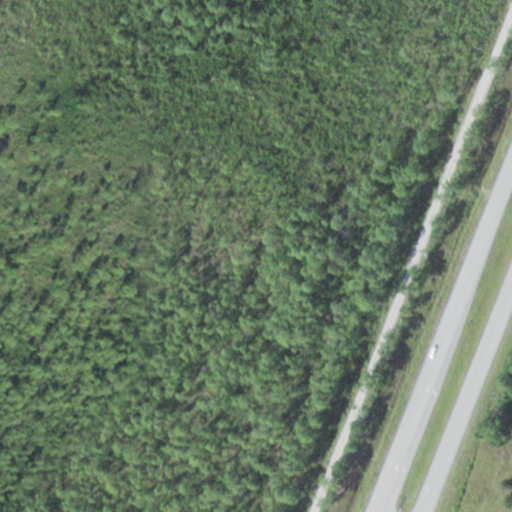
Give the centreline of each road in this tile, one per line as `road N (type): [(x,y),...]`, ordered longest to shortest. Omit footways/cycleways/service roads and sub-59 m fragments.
road 1 (trunk): [(511,177),(384,511)]
road 2 (trunk): [(428,511),(511,291)]
